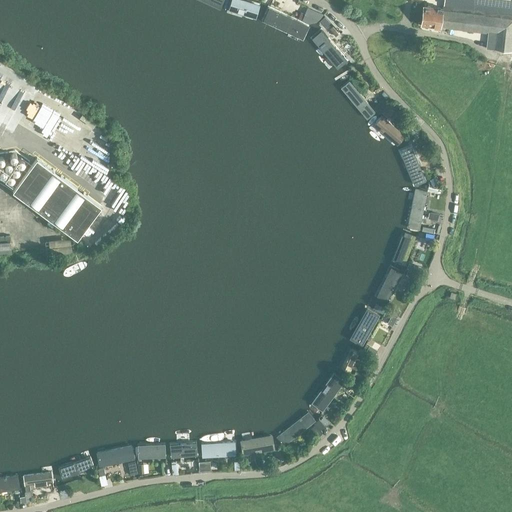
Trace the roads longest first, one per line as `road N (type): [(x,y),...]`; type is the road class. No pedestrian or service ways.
road 1 (unclassified): [(22,511),(148,482),(288,467),(322,444),(355,405),(429,273)]
road 2 (unclassified): [(429,273),(449,200),(439,144),(387,89),(346,22),(315,0)]
